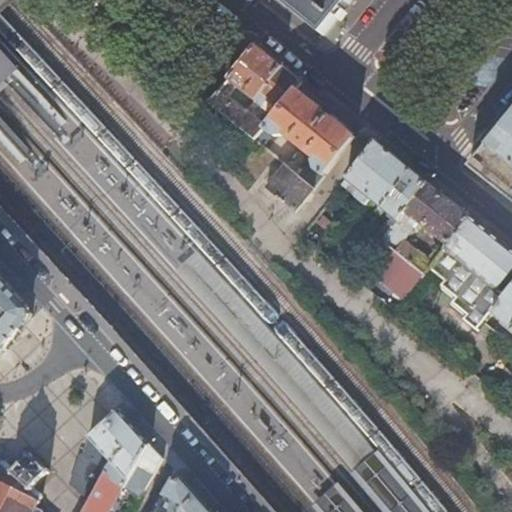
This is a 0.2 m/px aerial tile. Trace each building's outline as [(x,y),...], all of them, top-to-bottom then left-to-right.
[(323,37),(352,0),(277,0),(290,10),(323,37)] [(296,89),(317,106),(323,98),(290,71),(255,43),(209,100),(207,102),(255,140),(265,127),(296,89)] [(0,96),(23,76),(19,72),(2,51),(0,49),(0,96)] [(355,136),(354,136),(332,118),(317,106),(296,89),(265,127),(274,134),(283,134),(285,133),(315,158),(315,159),(316,168),(324,174),(355,136)] [(511,112),(469,165),(511,199),(511,112)] [(389,151),(377,141),(342,185),(369,206),(370,206),(371,206),(373,206),(374,205),(375,205),(376,204),(378,204),(379,203),(380,203),(376,208),(381,212),(384,208),(391,213),(385,221),(392,227),(427,181),(414,171),(389,151)] [(314,186),(285,163),(275,175),(266,187),(296,211),(314,186)] [(448,198),(427,181),(392,227),(383,240),(384,240),(400,253),(424,273),(429,266),(433,262),(404,238),(413,225),(415,226),(419,221),(448,244),(470,216),(448,198)] [(511,249),(485,228),(470,216),(448,244),(433,262),(429,266),(444,278),(440,282),(455,294),(451,299),(466,312),(462,316),(474,325),(472,328),(474,330),(482,320),(485,322),(493,312),(500,304),(492,297),(511,272),(511,249)] [(373,254),(370,258),(410,290),(424,273),(400,253),(384,240),(373,254)] [(0,351),(33,313),(13,291),(0,276),(0,351)] [(511,288),(500,304),(493,312),(505,321),(504,324),(505,326),(511,331),(511,288)] [(482,320),(474,330),(479,334),(482,330),(481,328),(485,322),(482,320)] [(123,488),(126,489),(151,444),(120,409),(88,436),(73,482),(91,496),(104,471),(123,488)] [(141,497),(163,458),(151,444),(126,489),(141,497)] [(0,511),(43,511),(43,510),(36,507),(43,495),(34,486),(47,472),(48,473),(50,471),(49,470),(50,468),(48,466),(46,467),(32,454),(34,453),(31,451),(30,452),(29,451),(27,453),(28,454),(14,468),(5,460),(0,465),(0,511)] [(356,474),(354,475),(384,511),(426,511),(379,454),(378,455),(356,474)] [(110,511),(123,488),(104,471),(91,496),(82,511),(110,511)] [(210,511),(176,473),(155,511),(153,511),(210,511)] [(362,511),(339,484),(313,506),(317,511),(362,511)]
